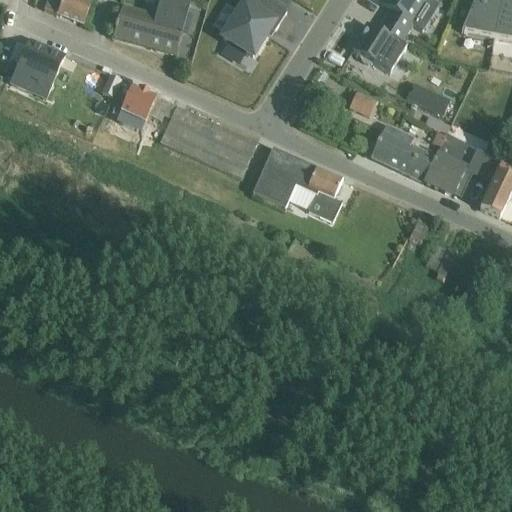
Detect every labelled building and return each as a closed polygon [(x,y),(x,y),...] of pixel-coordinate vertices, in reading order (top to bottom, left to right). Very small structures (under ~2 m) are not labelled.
[(64,21),(71,0),(48,0),(44,13),(64,21)] [(80,0),(71,0),(64,21),(82,28),(92,4),(80,0)] [(284,15),(259,0),(250,0),(247,5),(245,4),(222,40),(252,59),(271,31),(275,33),(286,16),(284,15)] [(259,0),(284,15),(292,2),(287,0),(259,0)] [(384,22),(407,37),(412,28),(422,34),(438,8),(426,0),(385,0),(381,8),(389,13),(384,22)] [(511,0),(475,0),(461,35),(511,44),(511,0)] [(180,38),(186,18),(189,9),(160,2),(155,19),(120,9),(114,33),(115,33),(113,40),(175,57),(180,38)] [(186,18),(180,38),(191,41),(197,21),(186,18)] [(407,37),(384,22),(377,34),(368,28),(352,54),(389,77),(405,51),(400,48),(407,37)] [(40,69),(48,51),(29,43),(27,48),(18,44),(4,77),(55,100),(53,105),(62,109),(65,104),(72,107),(69,114),(105,130),(107,126),(109,122),(114,112),(93,102),(92,104),(73,95),(76,88),(51,77),(35,71),(36,68),(40,69)] [(35,71),(51,77),(53,72),(54,72),(61,57),(48,51),(40,69),(36,68),(35,71)] [(413,87),(406,103),(442,119),(449,103),(413,87)] [(114,112),(109,122),(137,134),(140,125),(145,127),(148,119),(156,100),(131,89),(120,115),(114,112)] [(356,95),(348,111),(368,121),(376,105),(356,95)] [(156,100),(148,119),(161,125),(164,119),(171,122),(165,134),(160,131),(155,143),(241,182),(257,146),(156,100)] [(425,128),(446,137),(450,130),(428,120),(425,128)] [(109,122),(107,126),(135,138),(137,134),(109,122)] [(423,186),(435,160),(411,149),(414,141),(386,128),(370,161),(423,186)] [(439,151),(445,140),(436,136),(431,147),(439,151)] [(435,160),(423,186),(453,200),(454,198),(460,201),(472,177),(465,174),(467,171),(466,170),(458,166),(447,161),(451,153),(462,158),(467,148),(446,137),(445,140),(439,151),(435,160)] [(315,199),(309,214),(308,215),(332,226),(341,207),(333,203),(342,183),(272,152),(252,197),(285,212),(288,205),(295,190),(315,199)] [(465,174),(472,177),(491,187),(502,164),(476,152),(466,170),(467,171),(465,174)] [(447,161),(458,166),(462,158),(451,153),(447,161)] [(511,168),(502,164),(491,187),(479,212),(499,222),(511,194),(511,168)] [(295,190),(288,205),(309,214),(315,199),(295,190)] [(421,218),(409,243),(421,249),(432,223),(421,218)] [(435,248),(425,269),(437,275),(435,277),(437,278),(435,282),(441,285),(455,257),(447,253),(447,254),(435,248)]
